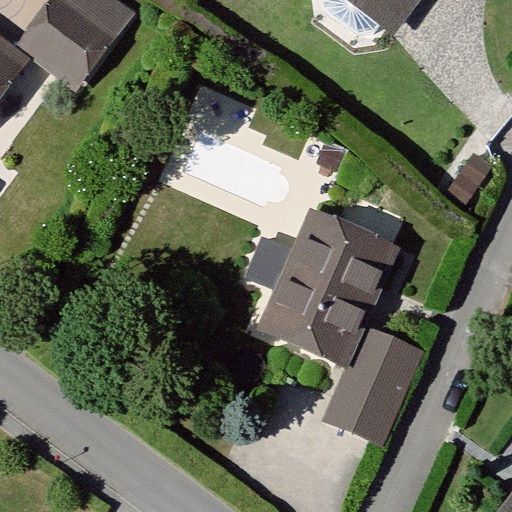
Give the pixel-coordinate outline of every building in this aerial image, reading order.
[(132,5),(124,0),(50,0),(25,35),(34,41),(82,76),(132,5)] [(361,0),(403,31),(426,0),(361,0)] [(25,35),(0,17),(0,89),(34,41),(25,35)] [(408,239),(323,199),(270,309),(356,352),(372,315),(408,239)] [(422,337),(372,315),(356,352),(334,403),(383,425),(422,337)] [(511,511),(511,488),(495,511),(511,511)]
